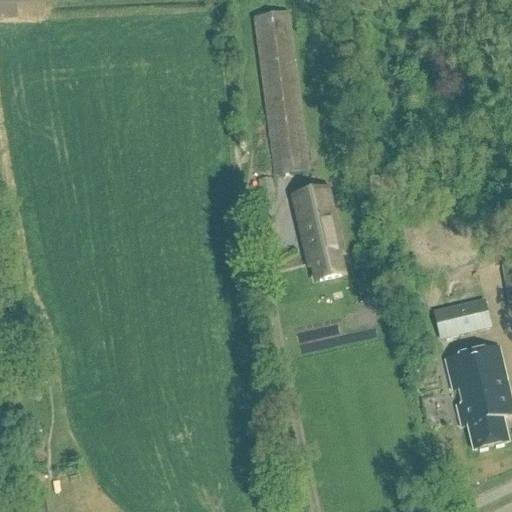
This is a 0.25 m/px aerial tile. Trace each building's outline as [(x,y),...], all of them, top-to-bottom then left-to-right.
[(254,23),(275,181),(309,176),(288,18),(254,23)] [(370,180),(372,201),(374,201),(386,199),(384,178),(370,180)] [(257,183),(261,209),(276,207),(272,181),(257,183)] [(341,281),(333,244),(340,242),(331,207),(297,215),(309,264),(314,263),(319,286),(341,281)] [(507,307),(511,306),(511,265),(505,267),(501,268),(507,307)] [(434,317),(440,342),(490,331),(484,305),(434,317)] [(511,419),(511,413),(498,352),(444,364),(451,396),(458,395),(461,409),(454,411),(459,432),(466,430),(472,455),(508,447),(503,421),(511,419)]
